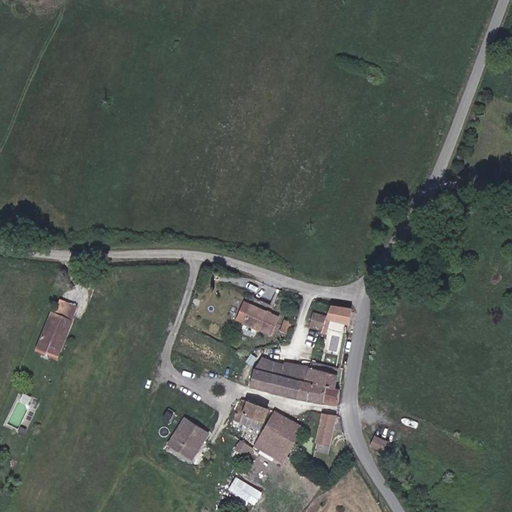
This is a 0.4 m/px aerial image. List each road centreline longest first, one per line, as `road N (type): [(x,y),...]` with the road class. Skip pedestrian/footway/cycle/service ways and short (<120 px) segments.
road 1 (unclassified): [(368,292),(327,291),(187,255),(0,247)]
road 2 (tertiary): [(507,0),(437,181),(368,292)]
road 3 (tertiary): [(368,292),(350,387),(353,421),(401,511)]
